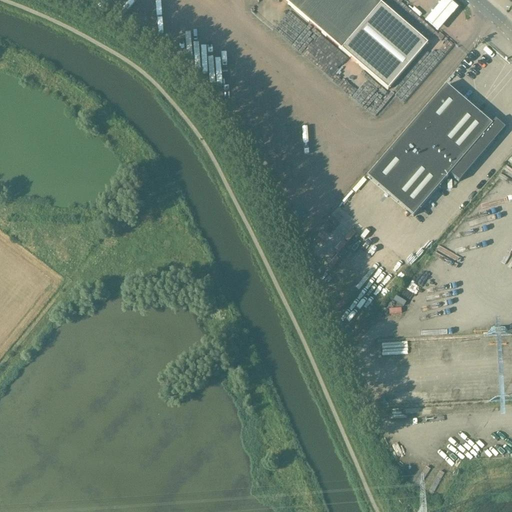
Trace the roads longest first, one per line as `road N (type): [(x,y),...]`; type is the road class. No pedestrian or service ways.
road 1 (unknown): [(511,436),(407,441),(382,422),(360,346),(364,337),(485,290)]
road 2 (unknown): [(511,56),(497,84),(505,125),(494,148),(413,224),(371,224)]
